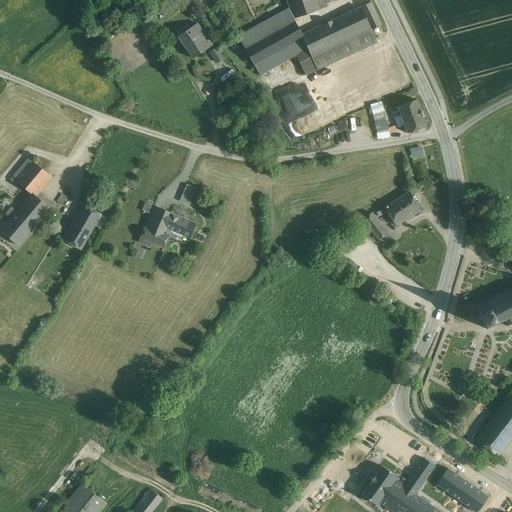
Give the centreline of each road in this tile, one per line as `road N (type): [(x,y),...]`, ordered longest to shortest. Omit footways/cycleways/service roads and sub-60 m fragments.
road 1 (residential): [(0,70),(233,157),(268,161),(443,133)]
road 2 (secondary): [(400,401),(452,257),(455,192),(443,133)]
road 3 (unclassified): [(400,401),(291,511)]
road 4 (secondary): [(443,133),(382,0)]
road 5 (secondary): [(511,489),(422,433),(400,401)]
